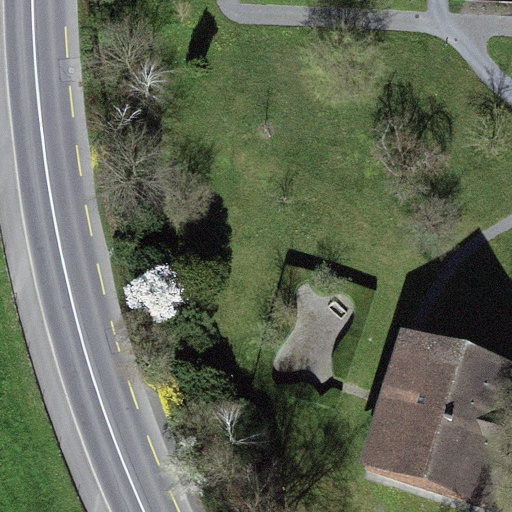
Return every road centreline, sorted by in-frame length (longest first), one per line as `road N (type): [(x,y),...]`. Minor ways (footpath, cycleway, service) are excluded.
road 1 (secondary): [(33,0),(49,186),(73,306),(144,511)]
road 2 (track): [(511,26),(245,13),(229,0)]
road 3 (track): [(419,318),(460,257),(511,221)]
